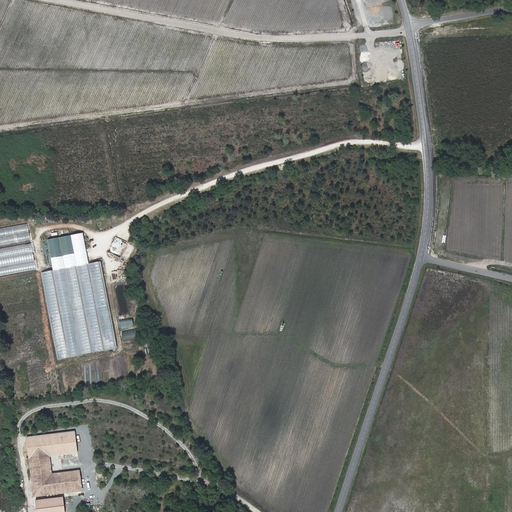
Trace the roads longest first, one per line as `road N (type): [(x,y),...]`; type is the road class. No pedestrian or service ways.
road 1 (track): [(406,20),(259,24),(124,0)]
road 2 (tertiary): [(420,256),(337,511)]
road 3 (tertiary): [(408,26),(427,155),(420,256)]
road 4 (track): [(200,25),(278,38),(363,33),(374,22)]
road 5 (track): [(55,0),(187,25),(217,17)]
